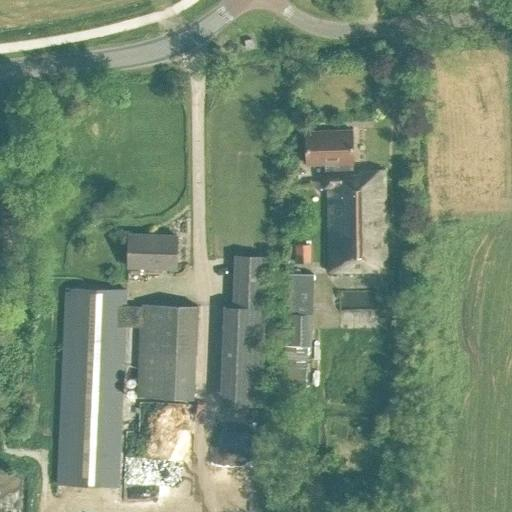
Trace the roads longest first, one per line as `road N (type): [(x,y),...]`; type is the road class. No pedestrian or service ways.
road 1 (tertiary): [(0,69),(125,58),(194,34),(236,0)]
road 2 (unclassified): [(511,18),(341,29),(279,0)]
